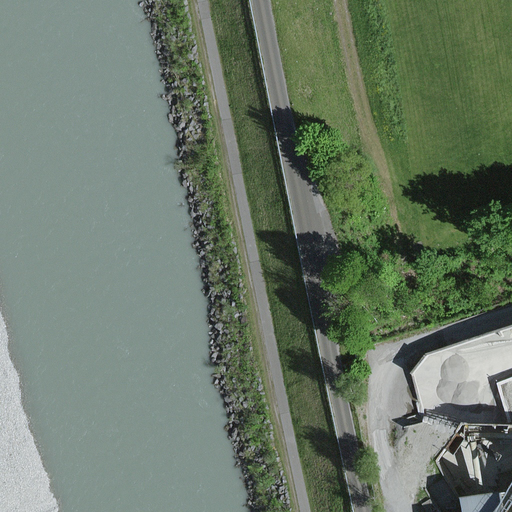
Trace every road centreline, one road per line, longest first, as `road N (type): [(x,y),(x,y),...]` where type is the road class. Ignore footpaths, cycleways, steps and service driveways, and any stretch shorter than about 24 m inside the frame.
road 1 (unclassified): [(262,0),(367,511)]
road 2 (track): [(354,0),(384,149)]
